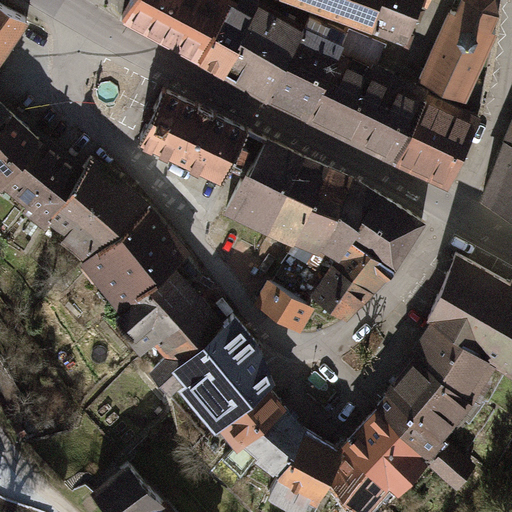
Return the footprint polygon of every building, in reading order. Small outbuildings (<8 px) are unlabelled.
[(131,0),(122,18),(201,63),(237,0),(131,0)] [(256,0),(237,0),(201,63),(445,187),(477,116),(379,67),(256,0)] [(287,0),(405,45),(420,0),(287,0)] [(466,95),(494,25),(495,17),(495,11),(496,8),(495,4),(493,0),(459,0),(459,1),(452,9),(424,77),(466,95)] [(166,88),(141,139),(224,179),(247,128),(166,88)] [(0,164),(26,131),(0,109),(0,164)] [(511,110),(486,194),(511,207),(511,110)] [(68,157),(26,131),(0,164),(0,198),(30,220),(68,157)] [(124,202),(68,157),(30,220),(81,263),(124,202)] [(331,167),(293,245),(312,253),(298,284),(263,267),(246,294),(291,325),(303,305),(337,315),(419,216),(331,167)] [(124,202),(81,263),(111,314),(183,258),(124,202)] [(429,328),(498,367),(511,376),(511,282),(456,250),(422,323),(429,328)] [(183,258),(111,314),(145,366),(211,317),(183,258)] [(211,317),(145,366),(194,424),(259,380),(211,317)] [(309,432),(277,479),(321,507),(332,487),(358,511),(368,511),(393,490),(402,497),(431,463),(452,439),(498,367),(429,328),(337,449),(309,432)] [(259,380),(194,424),(236,470),(284,409),(259,380)] [(284,409),(236,470),(257,462),(277,479),(309,432),(284,409)] [(431,463),(463,492),(484,467),(452,439),(431,463)] [(178,511),(133,460),(86,501),(94,511),(178,511)]
